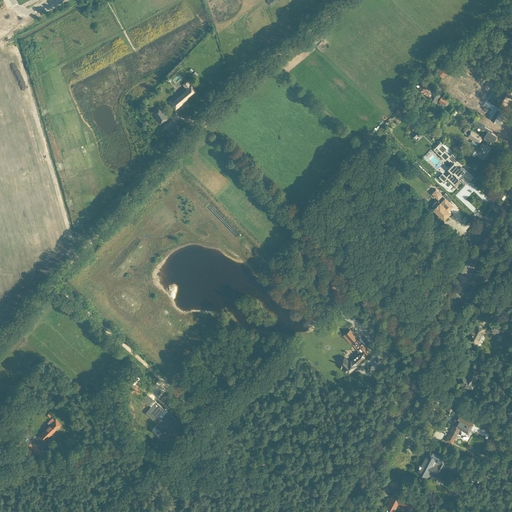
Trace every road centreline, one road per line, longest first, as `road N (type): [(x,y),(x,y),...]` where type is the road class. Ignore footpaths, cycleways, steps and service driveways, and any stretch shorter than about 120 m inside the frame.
road 1 (unclassified): [(0,337),(234,86),(342,0)]
road 2 (track): [(424,348),(203,118)]
road 3 (secondary): [(338,511),(468,273)]
road 4 (residential): [(367,475),(480,279)]
road 5 (track): [(167,384),(52,281)]
